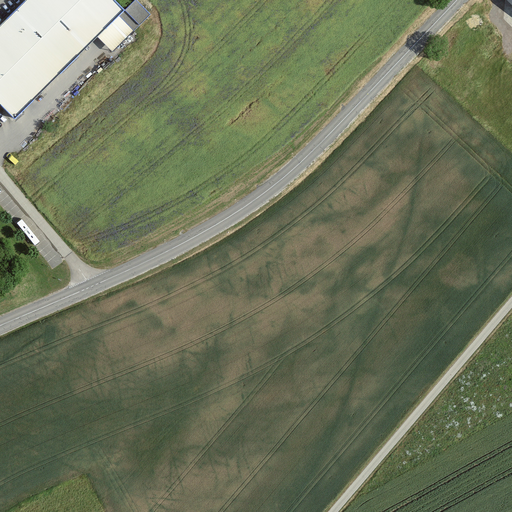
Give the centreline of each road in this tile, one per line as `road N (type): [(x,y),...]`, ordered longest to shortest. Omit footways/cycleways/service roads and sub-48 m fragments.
road 1 (secondary): [(0,326),(137,265),(275,184),(455,0)]
road 2 (track): [(511,301),(332,511)]
